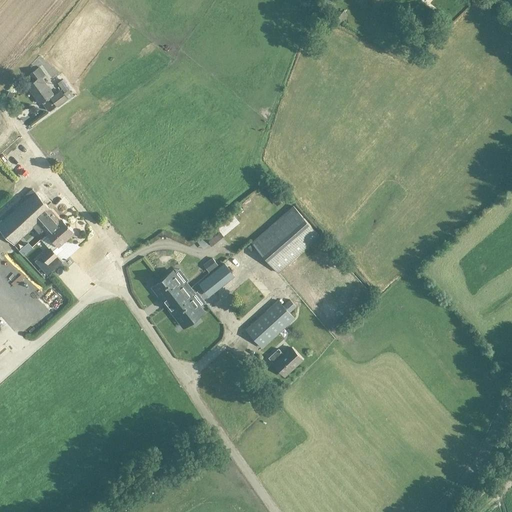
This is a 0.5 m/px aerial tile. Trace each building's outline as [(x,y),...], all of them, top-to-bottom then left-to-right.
[(430,20),(436,13),(431,9),(425,16),(430,20)] [(341,24),(346,27),(350,21),(345,18),(341,24)] [(30,74),(34,81),(27,86),(40,103),(53,93),(41,78),(45,75),(39,67),(30,74)] [(63,93),(68,99),(73,95),(69,89),(72,88),(64,78),(58,83),(65,92),(63,93)] [(68,99),(63,93),(61,90),(50,97),(57,107),(68,99)] [(260,186),(277,206),(286,198),(269,178),(260,186)] [(59,219),(31,189),(24,196),(27,199),(0,223),(0,229),(14,244),(33,227),(39,233),(41,231),(45,236),(48,233),(47,233),(53,228),(51,226),(57,221),(59,219)] [(277,272),(295,256),(319,236),(292,206),(251,242),(277,272)] [(239,222),(231,213),(197,242),(203,249),(209,244),(211,246),(239,222)] [(59,219),(57,221),(51,226),(53,228),(47,233),(48,233),(59,245),(61,243),(62,243),(65,241),(65,240),(73,232),(68,227),(68,226),(68,225),(67,226),(62,220),(61,221),(59,219)] [(50,249),(42,256),(42,257),(48,263),(49,264),(58,256),(51,248),(50,249)] [(209,272),(217,265),(212,258),(204,265),(209,272)] [(199,284),(208,294),(233,274),(225,264),(199,284)] [(181,324),(186,320),(188,323),(199,315),(197,312),(201,308),(188,290),(193,286),(192,286),(189,289),(185,283),(183,285),(173,272),(153,288),(160,297),(174,315),(181,324)] [(265,296),(270,291),(253,273),(247,279),(265,296)] [(249,306),(261,297),(250,282),(238,291),(249,306)] [(290,299),(283,306),(290,312),(296,306),(290,299)] [(290,312),(283,306),(278,300),(245,330),(262,348),(295,317),(290,312)] [(291,347),(284,354),(279,349),(269,358),(274,363),(273,363),(285,376),(302,360),(291,347)]
